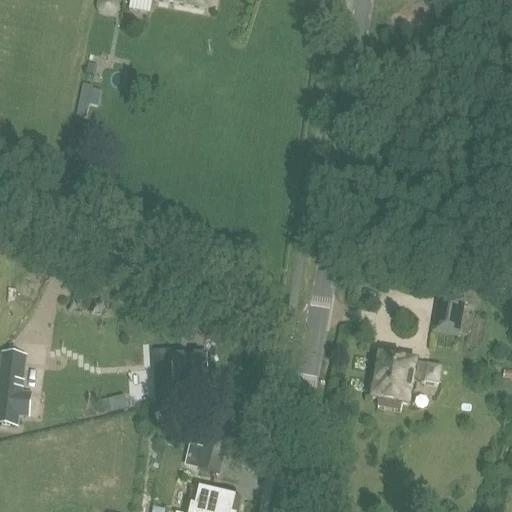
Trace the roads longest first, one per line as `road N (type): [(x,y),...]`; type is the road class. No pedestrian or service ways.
road 1 (tertiary): [(312,352),(360,0)]
road 2 (unclassified): [(312,352),(0,212)]
road 3 (tertiary): [(273,511),(312,352)]
